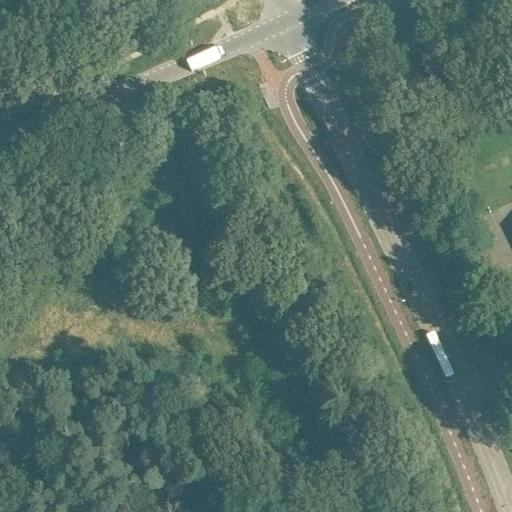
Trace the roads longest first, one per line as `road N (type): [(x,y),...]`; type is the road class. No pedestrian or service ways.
road 1 (tertiary): [(511,511),(419,295),(286,20)]
road 2 (unclassified): [(0,142),(286,20)]
